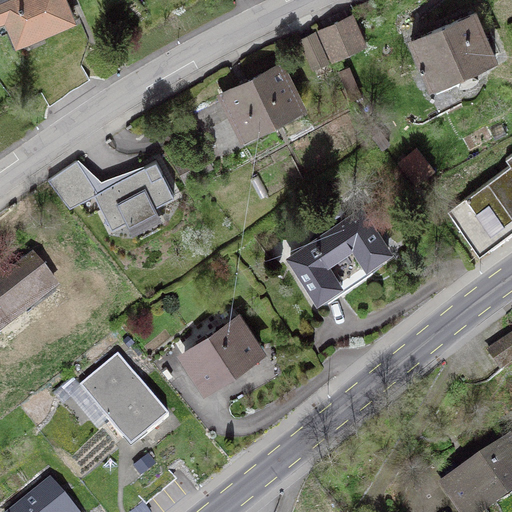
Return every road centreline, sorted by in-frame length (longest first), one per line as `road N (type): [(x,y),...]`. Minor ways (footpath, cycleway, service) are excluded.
road 1 (primary): [(210,511),(511,274)]
road 2 (residential): [(302,0),(142,82),(0,184)]
